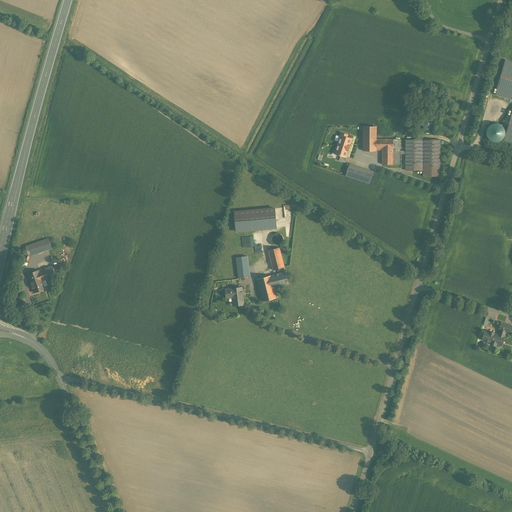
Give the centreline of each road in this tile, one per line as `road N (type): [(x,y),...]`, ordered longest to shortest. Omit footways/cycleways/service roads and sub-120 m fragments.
road 1 (unclassified): [(458,145),(370,452)]
road 2 (unclassified): [(370,452),(60,380)]
road 3 (secondary): [(67,0),(0,255)]
road 4 (unclassified): [(500,0),(458,145)]
road 5 (tertiary): [(117,511),(60,380)]
